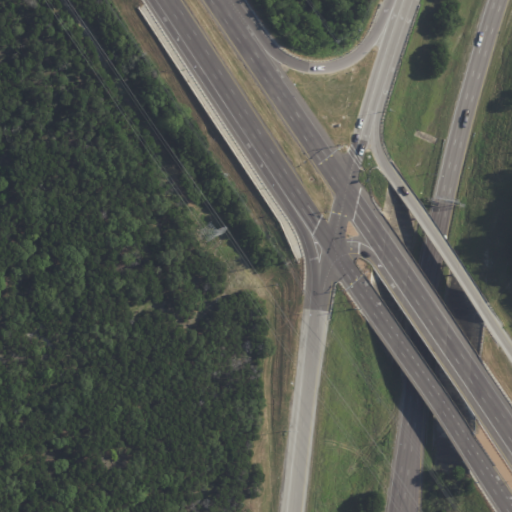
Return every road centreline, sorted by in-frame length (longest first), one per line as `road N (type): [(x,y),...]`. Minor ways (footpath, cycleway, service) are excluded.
road 1 (secondary): [(346,187),(319,309),(292,511)]
road 2 (motorway): [(454,154),(405,465)]
road 3 (trunk): [(346,187),(244,36)]
road 4 (trunk): [(397,13),(357,53),(320,69),(276,58),(244,36)]
road 5 (secondary): [(388,170),(484,314)]
road 6 (trunk): [(374,312),(465,444)]
road 7 (motorway): [(497,0),(454,154)]
road 8 (trunk): [(470,369),(383,243)]
road 9 (trunk): [(295,196),(374,312)]
road 10 (trunk): [(159,0),(229,100)]
